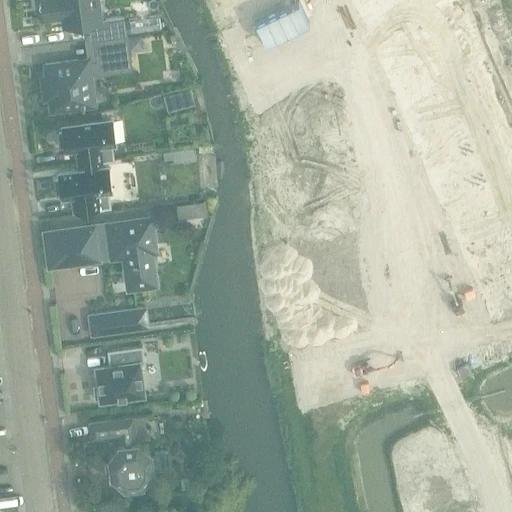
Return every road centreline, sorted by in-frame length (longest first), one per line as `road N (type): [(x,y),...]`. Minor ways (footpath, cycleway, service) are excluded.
road 1 (residential): [(495,511),(395,237),(377,146),(318,0)]
road 2 (tertiary): [(37,511),(0,196)]
